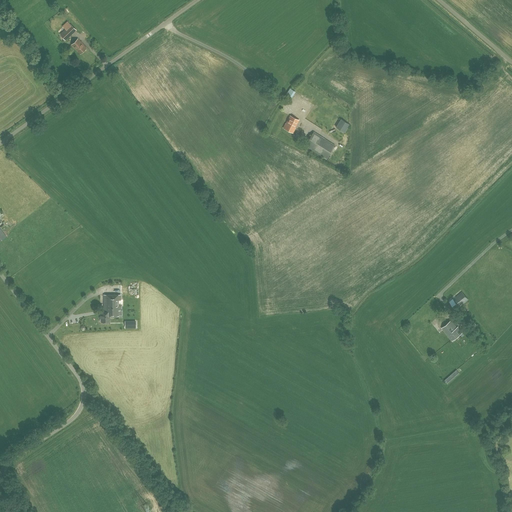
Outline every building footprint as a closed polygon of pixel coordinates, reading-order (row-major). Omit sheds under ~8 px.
[(71,24),(70,24),(60,34),(65,40),(76,30),(71,24)] [(80,54),(87,48),(78,39),(71,45),(80,54)] [(290,99),(295,91),(290,88),(285,96),(290,99)] [(314,94),(310,101),(322,109),(326,102),(321,99),(322,96),(326,98),(327,95),(321,91),(317,97),(314,94)] [(295,128),(299,120),(290,116),(286,124),(283,128),(293,133),(295,128)] [(341,119),(336,126),(345,132),(350,125),(341,119)] [(335,145),(313,132),(304,146),(326,159),(335,145)] [(129,295),(149,295),(149,281),(129,281),(129,295)] [(462,291),(449,302),(456,310),(469,299),(462,291)] [(120,295),(104,295),(104,312),(101,312),(101,314),(100,314),(100,318),(102,318),(102,322),(110,322),(109,315),(119,315),(119,310),(121,310),(120,295)] [(452,341),(463,332),(456,324),(455,325),(451,320),(442,328),(452,341)] [(456,369),(444,380),(447,384),(459,373),(456,369)]
